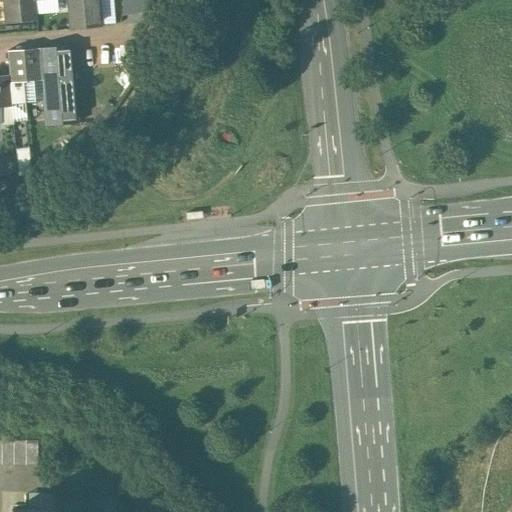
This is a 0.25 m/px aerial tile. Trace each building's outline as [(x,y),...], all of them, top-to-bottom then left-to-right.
[(34,0),(3,0),(4,2),(0,1),(0,21),(5,21),(5,23),(36,20),(35,1),(34,0)] [(99,0),(34,0),(35,1),(42,0),(67,0),(70,29),(101,26),(99,0)] [(40,48),(8,50),(10,74),(10,82),(43,80),(45,111),(77,109),(73,57),(41,60),(40,48)] [(10,74),(0,75),(0,108),(12,107),(10,82),(10,74)] [(37,441),(0,441),(0,465),(37,465),(37,441)] [(116,511),(116,493),(52,493),(52,510),(53,510),(53,511),(116,511)]
